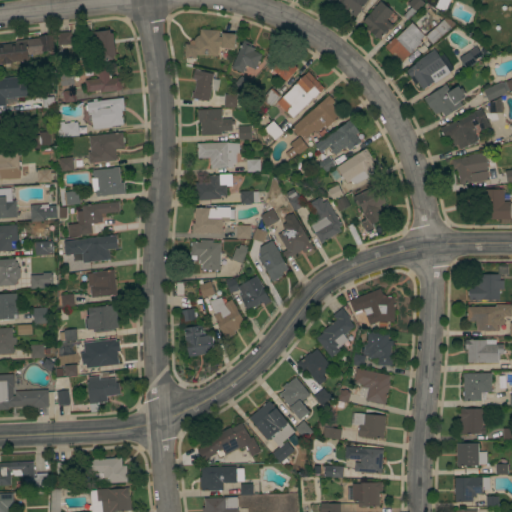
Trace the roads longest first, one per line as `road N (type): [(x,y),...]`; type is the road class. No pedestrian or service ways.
road 1 (tertiary): [(0,437),(161,425),(257,366),(345,273),(433,246),(511,244)]
road 2 (residential): [(161,425),(155,287),(163,148),(145,0)]
road 3 (residential): [(433,246),(395,121),(359,70),(276,14),(213,0)]
road 4 (residential): [(420,511),(433,246)]
